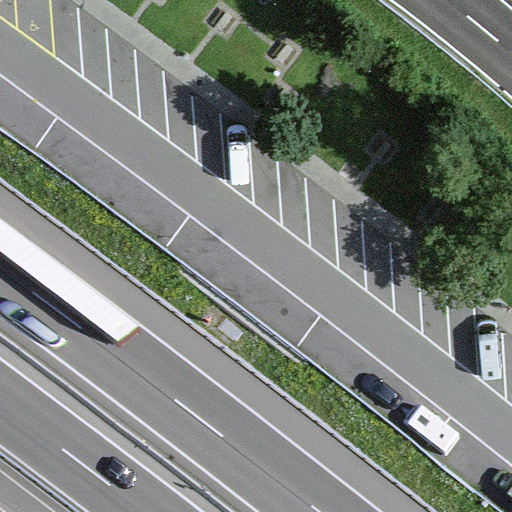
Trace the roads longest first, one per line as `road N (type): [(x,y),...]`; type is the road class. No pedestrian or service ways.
road 1 (motorway): [(315,511),(0,271)]
road 2 (motorway): [(0,403),(142,511)]
